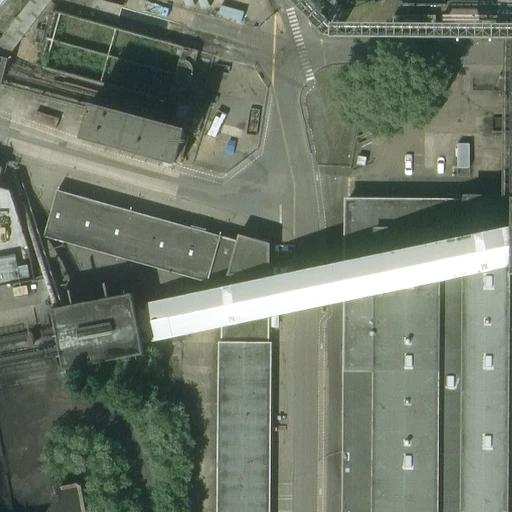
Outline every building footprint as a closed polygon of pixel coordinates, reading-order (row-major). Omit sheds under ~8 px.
[(14,0),(0,25),(0,50),(28,0),(14,0)] [(511,22),(511,0),(486,0),(487,22),(511,22)] [(146,36),(166,40),(171,13),(151,9),(146,36)] [(57,14),(42,66),(201,112),(216,59),(57,14)] [(129,160),(138,122),(43,98),(33,136),(129,160)] [(143,123),(134,150),(163,159),(171,132),(143,123)] [(267,511),(273,250),(56,193),(44,237),(222,289),(219,511),(267,511)] [(511,511),(511,200),(467,199),(465,202),(349,202),(345,511),(511,511)] [(0,251),(0,280),(18,273),(14,264),(9,266),(3,250),(0,251)] [(132,296),(53,312),(58,336),(61,352),(64,370),(143,355),(132,296)] [(14,511),(0,437),(0,511),(14,511)]
